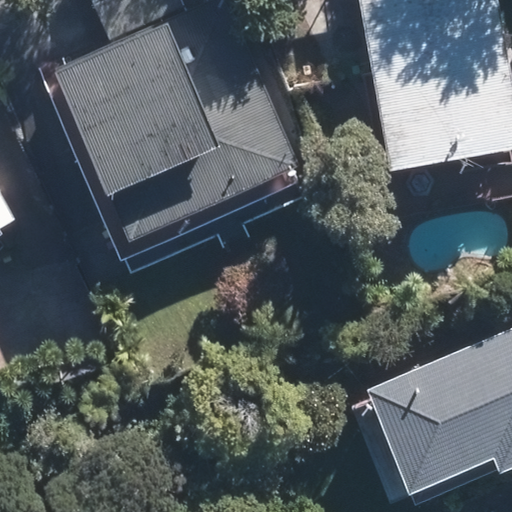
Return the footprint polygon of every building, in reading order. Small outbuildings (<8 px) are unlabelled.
[(223,0),(206,0),(48,71),(137,268),(309,191),(223,0)] [(97,0),(111,30),(179,0),(97,0)] [(511,77),(498,0),(378,0),(404,145),(511,125),(511,77)] [(0,180),(0,212),(14,204),(0,180)] [(511,328),(370,393),(413,490),(511,445),(511,328)]
